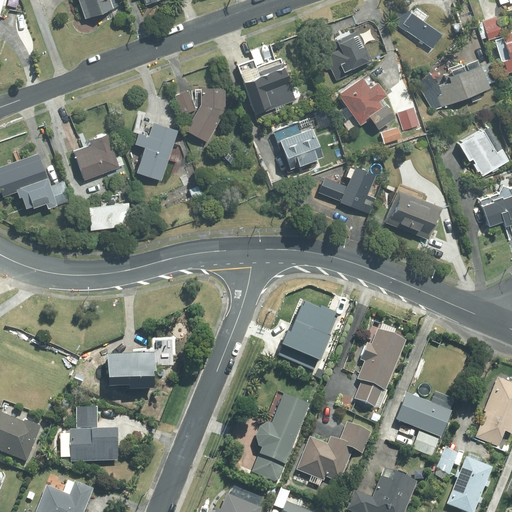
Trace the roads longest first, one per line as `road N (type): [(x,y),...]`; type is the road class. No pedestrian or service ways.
road 1 (residential): [(0,107),(300,0)]
road 2 (residential): [(158,511),(240,309),(250,248)]
road 3 (tertiary): [(0,254),(62,275),(91,275),(250,248)]
road 4 (tertiary): [(250,248),(331,256),(482,316)]
